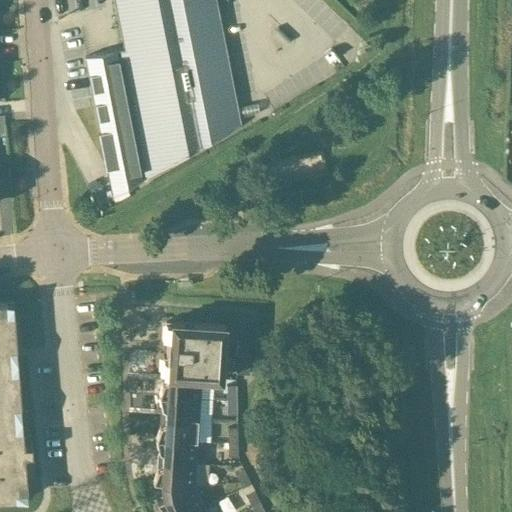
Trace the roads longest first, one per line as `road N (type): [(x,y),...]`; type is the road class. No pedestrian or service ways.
road 1 (residential): [(393,244),(59,251)]
road 2 (residential): [(95,511),(82,481),(59,251)]
road 3 (residential): [(59,251),(36,0)]
road 4 (secondary): [(454,511),(451,304)]
road 5 (secondary): [(452,187),(451,0)]
